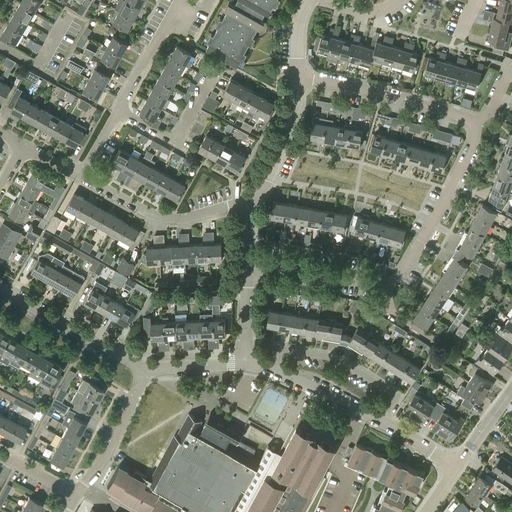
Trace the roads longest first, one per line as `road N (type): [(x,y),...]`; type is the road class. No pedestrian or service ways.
road 1 (residential): [(81,176),(178,2)]
road 2 (residential): [(386,284),(436,216),(474,120)]
road 3 (residential): [(252,198),(171,218),(81,176)]
road 4 (residential): [(474,120),(299,78)]
road 5 (residential): [(384,423),(395,397),(351,368),(282,351),(273,371)]
road 6 (residential): [(146,369),(0,288)]
road 7 (residential): [(73,494),(102,462),(146,369)]
road 8 (residential): [(248,259),(386,284)]
road 9 (residential): [(252,198),(291,126),(299,78)]
road 10 (residential): [(384,423),(273,371)]
